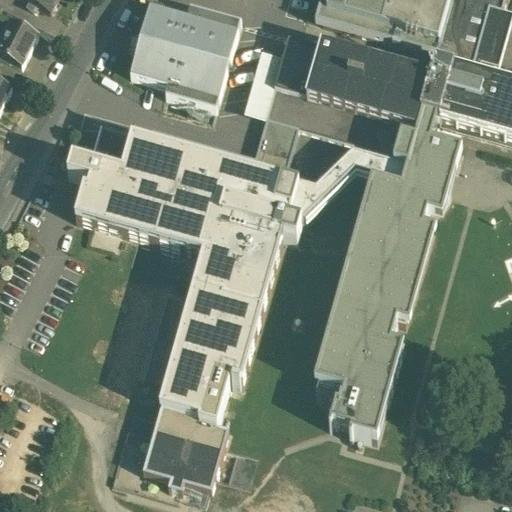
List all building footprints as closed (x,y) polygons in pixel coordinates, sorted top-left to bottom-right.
[(10,0),(49,19),(58,0),(10,0)] [(454,0),(437,63),(431,85),(421,83),(321,55),(321,56),(289,47),(266,127),(299,136),(382,159),(384,170),(407,177),(403,193),(375,185),(375,186),(376,186),(375,189),(372,188),(314,391),(344,400),(343,406),(341,406),(339,413),(336,412),(329,436),(331,437),(332,433),(352,439),(349,446),(352,447),(353,443),(377,450),(404,355),(391,351),(397,332),(410,335),(437,239),(424,235),(427,223),(443,228),(462,159),(431,150),(437,128),(438,128),(511,148),(511,92),(485,85),(472,81),(490,19),(502,22),(508,0),(454,0)] [(323,0),(315,29),(422,59),(437,63),(454,0),(323,0)] [(188,25),(150,14),(131,84),(168,94),(166,104),(216,118),(241,30),(190,15),(188,25)] [(490,19),(472,81),(485,85),(502,22),(490,19)] [(37,42),(4,25),(0,33),(0,35),(4,38),(0,45),(0,64),(21,75),(37,42)] [(437,63),(422,59),(418,73),(422,80),(421,83),(431,85),(437,63)] [(0,91),(0,116),(10,97),(0,91)] [(384,171),(353,162),(316,198),(299,194),(298,194),(284,190),(299,136),(266,127),(255,165),(152,137),(148,152),(101,139),(94,164),(98,165),(96,174),(73,167),(68,184),(91,191),(89,199),(85,198),(76,229),(204,265),(162,419),(219,435),(231,389),(242,392),(283,245),(297,249),(302,232),(355,180),(375,186),(375,185),(403,193),(407,177),(384,170),(384,171)] [(219,435),(162,419),(144,481),(170,489),(167,498),(181,502),(184,493),(213,501),(231,439),(219,435)] [(121,465),(143,469),(148,439),(126,435),(121,465)] [(237,457),(233,487),(251,489),(255,460),(237,457)]
